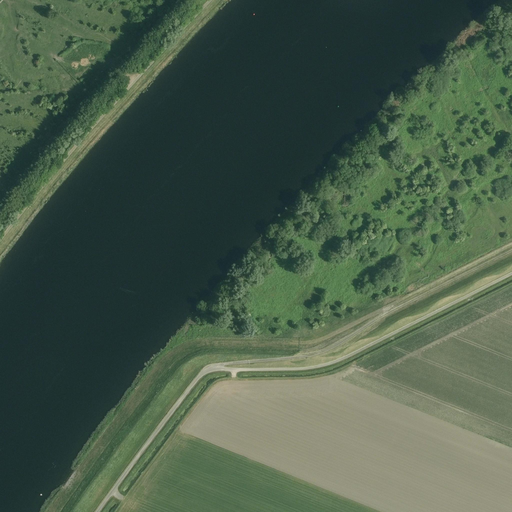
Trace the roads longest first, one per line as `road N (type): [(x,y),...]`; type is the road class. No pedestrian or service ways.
road 1 (unclassified): [(97,511),(204,372),(326,364),(511,273)]
road 2 (track): [(211,369),(333,347),(511,250)]
road 3 (unclassified): [(0,240),(210,0)]
